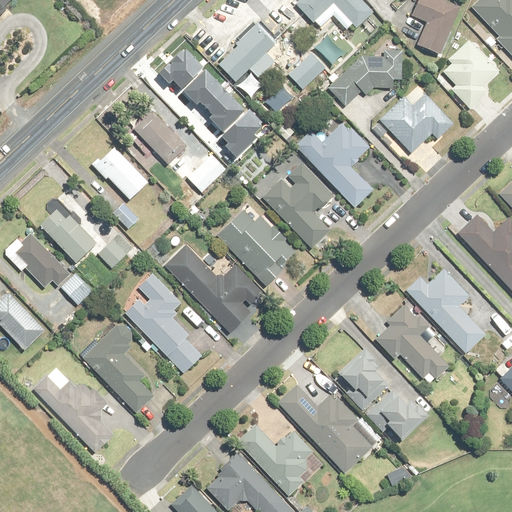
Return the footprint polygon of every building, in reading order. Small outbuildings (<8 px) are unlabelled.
[(0,0),(0,20),(6,15),(2,10),(12,0),(0,0)] [(371,13),(357,0),(304,0),(295,10),(311,26),(328,10),(351,33),(371,13)] [(416,0),(408,21),(424,27),(417,47),(439,56),(447,37),(458,8),(437,0),(416,0)] [(494,26),(491,30),(511,51),(511,0),(480,0),(475,6),(494,26)] [(276,42),(257,22),(234,45),(237,48),(217,66),(233,83),(276,42)] [(351,49),(335,32),(317,49),(332,66),(351,49)] [(490,94),(484,87),(500,73),(471,40),(448,61),(451,64),(442,71),(458,89),(452,94),(469,113),(490,94)] [(383,58),(368,58),(365,54),(359,60),(328,89),(346,108),(364,91),(392,88),(391,82),(399,82),(402,51),(383,54),(383,58)] [(182,52),(157,75),(167,85),(170,82),(178,89),(199,69),(182,52)] [(324,69),(310,55),(288,78),(302,91),(324,69)] [(222,92),(203,72),(181,93),(193,106),(197,102),(203,109),(222,92)] [(207,120),(219,133),(242,112),(222,92),(203,109),(210,116),(207,120)] [(423,94),(409,107),(401,98),(376,122),(407,155),(422,141),(427,146),(451,124),(423,94)] [(247,111),(220,137),(225,143),(221,147),(233,159),(254,138),(251,135),(261,125),(247,111)] [(184,143),(150,112),(131,132),(165,163),(184,143)] [(369,193),(349,171),(352,168),(369,153),(342,122),(322,140),(314,131),(294,149),(349,210),(369,193)] [(294,134),(284,123),(276,130),(286,141),(294,134)] [(149,182),(114,147),(95,166),(130,201),(149,182)] [(226,173),(210,155),(185,179),(201,196),(226,173)] [(333,198),(296,163),(283,176),(290,183),(284,189),(273,178),(255,197),(307,246),(325,227),(308,211),(314,204),(321,211),(333,198)] [(511,179),(496,193),(511,211),(511,179)] [(141,219),(126,203),(113,215),(129,231),(141,219)] [(60,208),(40,228),(76,265),(97,245),(60,208)] [(289,248),(257,215),(251,221),(239,210),(216,232),(264,281),(287,259),(283,254),(289,248)] [(511,228),(505,221),(491,235),(475,217),(454,236),(511,297),(511,295),(511,228)] [(136,249),(120,234),(99,255),(115,270),(136,249)] [(68,276),(31,237),(12,254),(43,287),(52,279),(58,286),(68,276)] [(242,308),(250,301),(255,306),(266,296),(260,289),(237,264),(218,281),(184,244),(164,262),(233,336),(252,319),(242,308)] [(424,283),(418,277),(403,291),(409,297),(408,298),(436,327),(437,326),(462,353),(481,335),(456,308),(468,297),(440,268),(424,283)] [(135,301),(121,315),(179,373),(192,360),(192,361),(202,351),(167,316),(180,302),(151,273),(135,289),(149,303),(143,309),(135,301)] [(93,291),(74,274),(59,290),(78,307),(93,291)] [(43,330),(9,298),(0,307),(0,326),(23,350),(43,330)] [(397,364),(402,359),(427,384),(447,364),(421,339),(429,331),(403,305),(371,338),(397,364)] [(97,377),(99,375),(135,416),(159,395),(123,354),(133,345),(117,327),(81,360),(97,377)] [(378,364),(365,350),(339,376),(361,398),(356,404),(362,410),(389,383),(374,368),(378,364)] [(511,367),(497,382),(511,398),(511,367)] [(376,451),(352,428),(357,422),(332,398),(327,403),(300,376),(276,400),(352,475),(376,451)] [(48,378),(34,391),(96,456),(116,437),(96,416),(106,406),(88,387),(85,390),(80,384),(75,389),(70,383),(61,392),(48,378)] [(383,425),(397,439),(426,410),(412,396),(404,404),(392,392),(386,399),(390,403),(379,413),(387,421),(383,425)] [(276,446),(259,428),(239,448),(285,495),(305,476),(296,467),(312,451),(292,430),(276,446)] [(293,511),(252,472),(237,456),(218,474),(220,476),(206,491),(227,511),(229,511),(243,499),(255,511),(293,511)] [(411,480),(405,468),(388,477),(394,489),(411,480)] [(173,509),(175,511),(215,511),(193,489),(173,509)]
